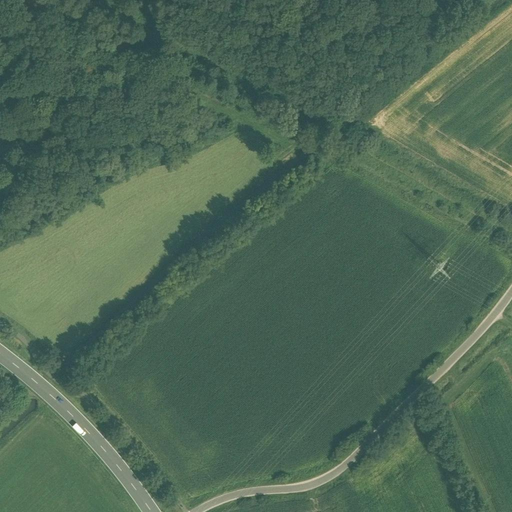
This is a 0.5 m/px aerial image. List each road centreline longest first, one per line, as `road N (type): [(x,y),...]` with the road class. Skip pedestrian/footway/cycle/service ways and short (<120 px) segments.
road 1 (unclassified): [(511,293),(346,466),(297,489),(246,492),(197,511)]
road 2 (secondary): [(0,354),(87,431),(150,511)]
